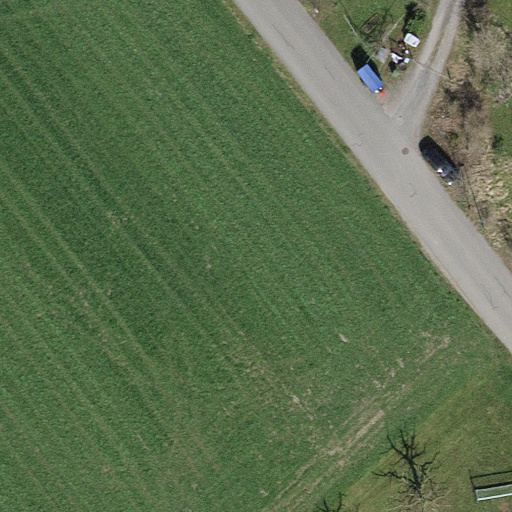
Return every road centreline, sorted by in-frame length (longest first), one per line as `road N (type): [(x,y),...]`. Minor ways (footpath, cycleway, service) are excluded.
road 1 (residential): [(511,324),(255,0)]
road 2 (unknown): [(380,157),(451,0)]
